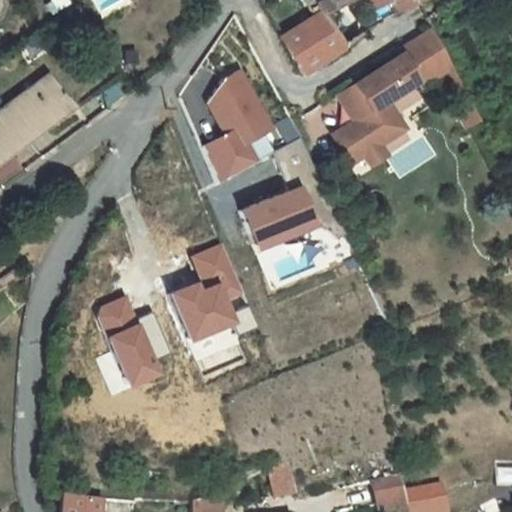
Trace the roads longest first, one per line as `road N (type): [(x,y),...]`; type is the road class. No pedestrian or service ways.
road 1 (residential): [(152,97),(73,212),(34,322),(23,427),(31,511)]
road 2 (residential): [(236,0),(293,88),(305,89),(408,24)]
road 3 (residential): [(0,201),(152,97)]
